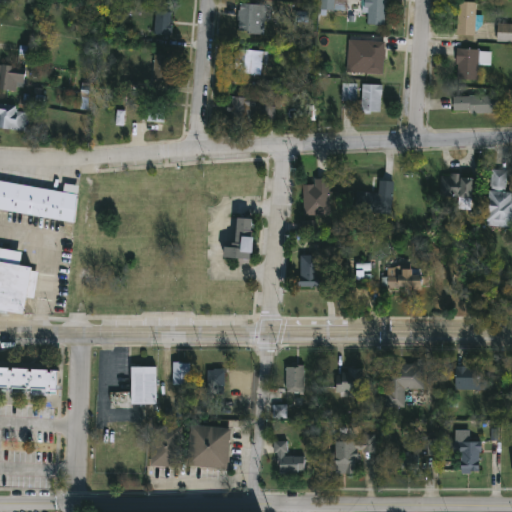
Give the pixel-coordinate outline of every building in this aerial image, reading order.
[(347,0),(347,12),(327,11),(327,16),(320,16),(320,0),(347,0)] [(388,5),(388,10),(385,10),(384,26),(366,24),(367,8),(364,8),(364,0),(386,0),(386,5),(388,5)] [(267,5),(264,35),(247,34),(247,31),(237,30),(238,10),(240,10),(241,3),(267,5)] [(476,3),(476,16),(482,16),(482,24),(475,31),(475,36),(457,36),(457,8),(461,8),(461,3),(476,3)] [(174,20),(172,38),(154,36),(156,12),(172,13),(172,20),(174,20)] [(511,23),(511,42),(497,42),(498,23),(511,23)] [(367,41),(386,42),(384,76),(365,75),(366,58),(359,58),(360,41),(367,41)] [(276,44),(275,52),(259,51),(257,75),(236,73),(236,69),(234,69),(236,55),(238,55),(238,49),(256,51),(256,43),(276,44)] [(479,50),(478,82),(457,81),(457,49),(479,50)] [(170,56),(168,81),(152,80),(154,55),(170,56)] [(0,65),(25,69),(23,89),(16,88),(15,92),(0,89),(0,65)] [(342,84),(342,101),(357,102),(358,85),(342,84)] [(371,116),(362,116),(363,85),(382,85),(381,113),(371,113),(371,116)] [(477,90),(477,96),(499,96),(499,114),(470,114),(470,111),(454,112),(453,97),(468,97),(468,90),(477,90)] [(255,98),(254,122),(245,121),(245,124),(229,123),(230,113),(227,112),(227,104),(231,104),(232,97),(255,98)] [(16,112),(17,106),(0,103),(0,128),(25,132),(27,113),(16,112)] [(166,105),(164,123),(147,122),(148,104),(166,105)] [(275,107),(262,107),(262,122),(275,122),(275,107)] [(116,126),(124,126),(124,111),(117,111),(116,126)] [(508,170),(506,191),(511,191),(511,228),(487,225),(488,221),(487,220),(489,190),(492,190),(492,186),(490,186),(492,168),(508,170)] [(461,176),(474,177),(473,197),(460,196),(460,194),(454,193),(454,196),(440,195),(441,176),(450,177),(450,173),(462,173),(461,176)] [(330,177),(331,214),(304,215),(303,184),(313,184),(313,185),(314,185),(314,177),(330,177)] [(395,181),(392,213),(368,211),(367,222),(351,221),(353,206),(355,206),(356,190),(378,192),(379,179),(395,181)] [(0,182),(63,194),(64,185),(79,188),(78,197),(74,225),(0,210),(0,182)] [(255,220),(251,260),(223,257),(225,243),(235,244),(238,218),(255,220)] [(300,221),(301,238),(316,238),(315,221),(300,221)] [(0,310),(25,313),(26,298),(34,299),(38,270),(20,267),(22,252),(0,249),(0,310)] [(320,255),(319,286),(298,286),(298,280),(300,280),(302,252),(306,252),(306,255),(320,255)] [(421,268),(422,276),(429,276),(429,282),(422,282),(422,287),(406,287),(406,285),(398,285),(398,287),(381,286),(381,276),(398,275),(398,273),(411,274),(411,268),(421,268)] [(189,384),(172,384),(172,362),(189,362),(189,384)] [(404,408),(405,389),(424,389),(424,366),(387,364),(385,408),(404,408)] [(0,388),(0,366),(58,369),(57,391),(0,388)] [(125,391),(131,391),(131,366),(155,366),(155,405),(125,405),(125,391)] [(487,368),(487,390),(473,390),(472,396),(466,396),(466,389),(455,389),(456,366),(468,366),(468,368),(487,368)] [(286,367),(286,393),(304,393),(304,367),(286,367)] [(224,386),(208,386),(208,369),(224,369),(224,386)] [(364,369),(347,369),(347,373),(337,373),(336,394),(363,395),(364,369)] [(287,406),(273,405),(273,418),(287,419),(287,406)] [(152,466),(152,425),(180,425),(180,466),(152,466)] [(227,468),(187,466),(189,425),(229,428),(227,468)] [(470,430),(459,430),(458,473),(480,473),(480,443),(470,443),(470,430)] [(376,453),(376,438),(335,437),(335,474),(357,475),(357,453),(376,453)] [(427,456),(438,456),(438,440),(427,441),(427,456)] [(304,457),(287,457),(286,441),(276,441),(277,474),(305,473),(304,457)] [(402,474),(420,474),(419,454),(402,454),(402,474)]
